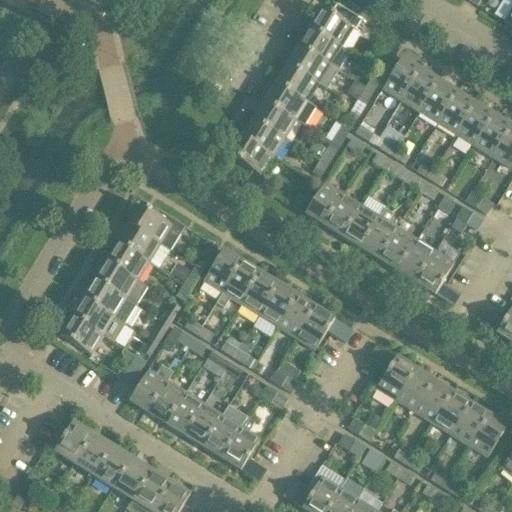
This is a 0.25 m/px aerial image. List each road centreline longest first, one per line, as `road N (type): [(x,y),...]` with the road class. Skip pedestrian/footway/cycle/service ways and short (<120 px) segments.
road 1 (residential): [(243,509),(0,354)]
road 2 (residential): [(0,354),(103,165)]
road 3 (residential): [(243,509),(259,506),(362,349)]
